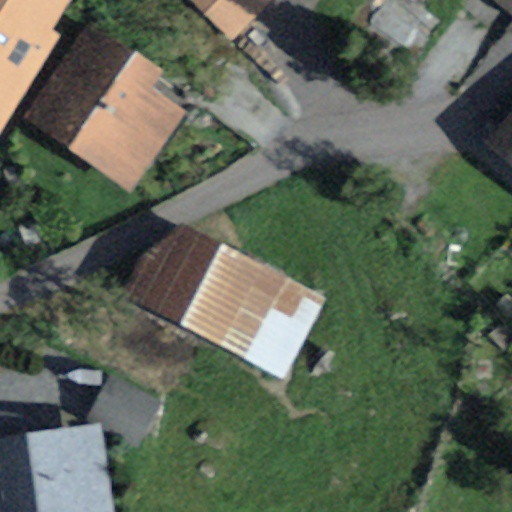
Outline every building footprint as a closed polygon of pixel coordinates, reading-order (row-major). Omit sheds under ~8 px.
[(0,0),(0,118),(2,120),(48,41),(38,35),(59,0),(0,0)] [(200,0),(231,30),(261,0),(200,0)] [(91,28),(30,111),(129,180),(174,117),(174,113),(130,81),(142,63),(91,28)] [(511,146),(511,117),(497,134),(511,146)] [(142,262),(130,284),(185,315),(219,252),(182,232),(160,271),(142,262)] [(256,273),(219,252),(185,315),(279,370),(315,305),(256,273)] [(0,511),(86,511),(97,511),(87,440),(0,452),(0,511)]
